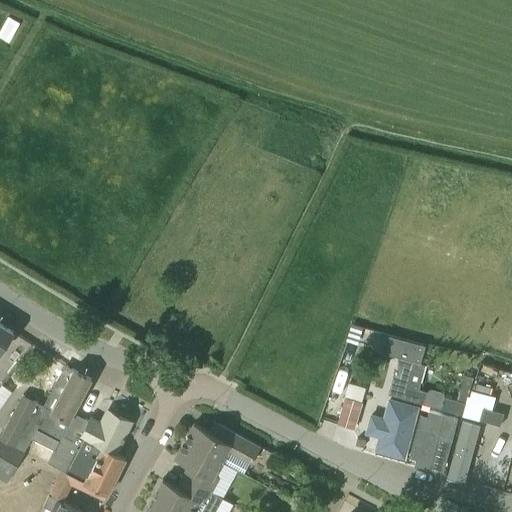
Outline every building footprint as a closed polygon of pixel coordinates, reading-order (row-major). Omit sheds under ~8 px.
[(0,352),(1,353),(13,332),(0,323),(0,352)] [(394,375),(407,379),(402,397),(422,403),(426,390),(418,388),(425,363),(412,360),(412,361),(399,357),(394,375)] [(490,388),(491,361),(477,361),(477,388),(490,388)] [(60,439),(74,413),(82,396),(92,379),(66,365),(44,406),(37,402),(23,394),(0,436),(0,437),(25,451),(32,438),(37,428),(60,439)] [(429,387),(426,390),(422,403),(463,414),(470,388),(473,376),(463,373),(457,399),(445,395),(443,391),(429,387)] [(495,395),(470,388),(463,414),(500,424),(503,412),(492,409),(495,395)] [(354,428),(361,404),(345,399),(337,424),(354,428)] [(65,473),(86,483),(104,447),(116,453),(131,422),(107,410),(100,426),(74,413),(60,439),(37,428),(32,438),(55,449),(48,462),(66,472),(65,473)] [(466,479),(481,420),(463,415),(448,475),(466,479)] [(252,461),(261,446),(218,423),(212,433),(194,423),(184,440),(222,460),(245,473),(251,461),(252,461)] [(25,451),(0,437),(0,478),(6,482),(25,451)] [(356,444),(363,446),(364,446),(366,439),(358,437),(356,444)] [(222,460),(184,440),(174,458),(193,468),(187,478),(211,491),(220,476),(215,473),(222,460)] [(126,458),(116,453),(104,447),(86,483),(107,494),(126,458)] [(63,502),(64,500),(74,480),(60,474),(50,495),(63,502)] [(153,496),(182,511),(213,511),(222,497),(211,491),(187,478),(182,489),(163,478),(153,496)] [(86,511),(64,500),(63,502),(50,495),(49,494),(43,506),(54,511),(86,511)] [(182,511),(153,496),(144,511),(182,511)]
